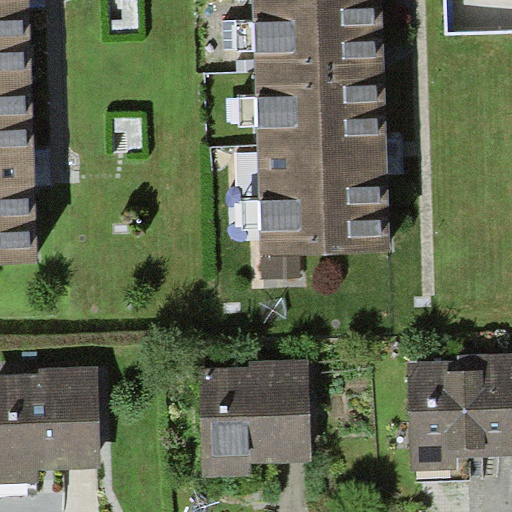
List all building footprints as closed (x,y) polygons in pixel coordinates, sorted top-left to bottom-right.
[(22,0),(0,0),(0,267),(32,266),(22,0)] [(383,0),(251,0),(261,266),(393,261),(383,0)] [(462,365),(408,367),(410,478),(459,476),(459,463),(511,461),(511,357),(461,359),(462,365)] [(253,371),(199,372),(202,483),(251,482),(250,469),(313,467),(311,363),(253,364),(253,371)] [(43,377),(0,378),(0,489),(41,488),(41,475),(104,473),(101,369),(43,371),(43,377)]
